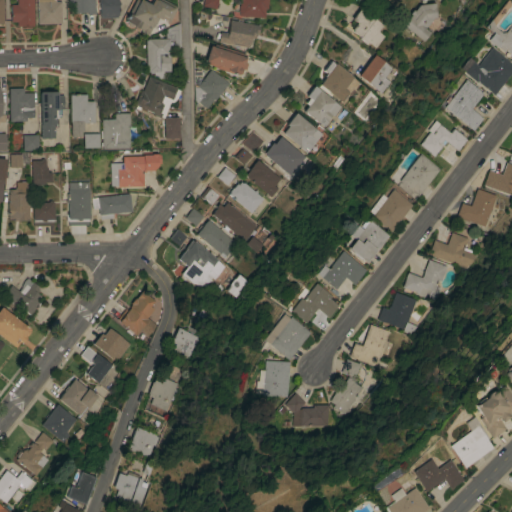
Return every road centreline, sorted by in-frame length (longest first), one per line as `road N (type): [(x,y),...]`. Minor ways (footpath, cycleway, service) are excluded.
road 1 (tertiary): [(0,418),(286,73),(312,0)]
road 2 (residential): [(511,115),(307,372)]
road 3 (residential): [(132,252),(159,274),(169,302),(88,511)]
road 4 (residential): [(132,252),(0,251)]
